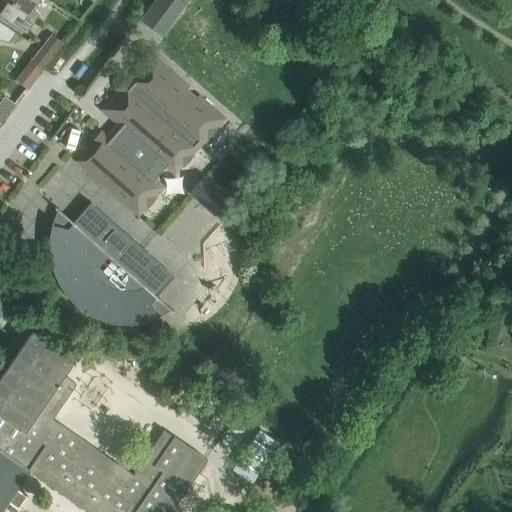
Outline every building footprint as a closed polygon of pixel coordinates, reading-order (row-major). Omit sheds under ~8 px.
[(33,5),(36,0),(8,0),(0,12),(0,15),(26,33),(39,14),(33,5)] [(154,0),(141,18),(162,34),(186,0),(154,0)] [(0,39),(9,41),(15,32),(0,21),(0,39)] [(51,34),(30,60),(41,68),(62,42),(51,34)] [(174,174),(224,117),(198,95),(195,99),(184,90),(187,85),(150,53),(100,109),(122,128),(111,141),(101,132),(76,160),(138,215),(163,187),(153,179),(165,166),(174,174)] [(174,276),(103,213),(90,201),(73,221),(70,219),(69,220),(72,223),(67,227),(52,224),(53,220),(52,220),(49,232),(48,244),(49,257),(53,270),(58,282),(65,293),(74,303),(85,311),(96,317),(109,321),(122,323),(135,322),(148,320),(161,316),(160,314),(157,316),(151,301),(155,296),(158,299),(159,298),(156,295),(174,276)] [(511,340),(503,338),(509,313),(497,310),(487,349),(511,354),(511,340)] [(63,375),(81,349),(66,338),(60,348),(32,330),(0,376),(0,437),(27,456),(52,419),(76,384),(63,375)] [(229,404),(219,419),(227,425),(238,410),(229,404)] [(0,511),(8,501),(18,509),(27,495),(17,488),(29,470),(90,511),(169,511),(207,459),(206,458),(174,436),(163,451),(153,444),(133,474),(52,419),(27,456),(0,437),(0,511)] [(236,463),(232,469),(238,473),(252,482),(267,460),(279,443),(259,429),(236,463)]
